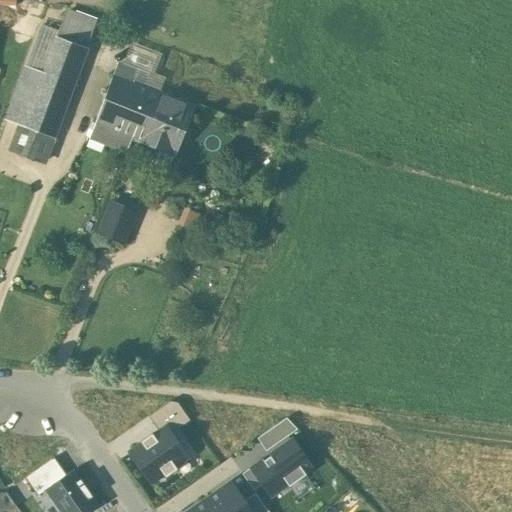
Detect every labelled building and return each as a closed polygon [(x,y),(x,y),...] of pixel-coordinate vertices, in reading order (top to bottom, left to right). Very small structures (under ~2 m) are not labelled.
[(96,24),(65,13),(57,37),(87,48),(96,24)] [(44,72),(24,127),(54,138),(87,48),(57,37),(44,72)] [(44,72),(27,66),(7,121),(24,127),(44,72)] [(129,69),(122,66),(118,75),(126,78),(129,69)] [(126,78),(118,75),(93,138),(125,151),(131,137),(173,154),(193,106),(126,78)] [(54,138),(24,127),(16,149),(45,160),(54,138)] [(136,213),(111,203),(100,233),(124,242),(136,213)] [(149,417),(160,432),(166,428),(170,434),(190,420),(178,402),(170,402),(149,417)] [(286,419),(258,439),(266,451),(297,430),(286,419)] [(130,453),(151,482),(163,474),(165,478),(178,469),(175,465),(187,457),(170,434),(166,428),(160,432),(154,436),(152,433),(140,442),(142,444),(130,453)] [(263,484),(271,495),(287,484),(289,487),(306,475),(304,472),(311,468),(292,441),(253,468),(263,484)] [(45,490),(67,475),(54,458),(25,478),(38,496),(45,491),(45,490)] [(263,484),(253,468),(243,475),(253,490),(263,484)] [(90,511),(99,506),(74,470),(67,475),(45,490),(45,491),(59,511),(90,511)] [(250,511),(243,501),(230,484),(206,500),(214,511),(250,511)] [(6,492),(0,494),(0,511),(2,511),(17,507),(6,492)] [(268,511),(255,493),(243,501),(250,511),(268,511)] [(214,511),(206,500),(189,511),(214,511)]
